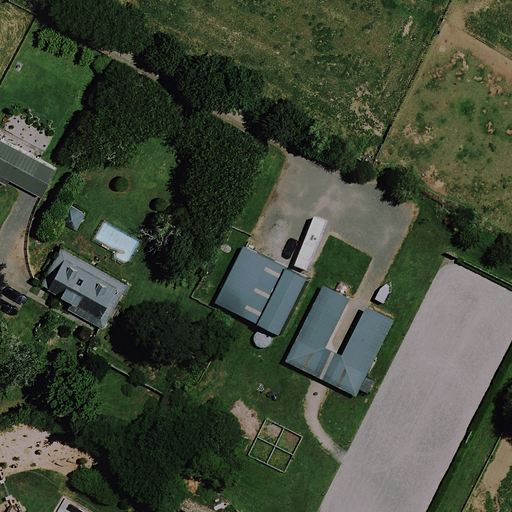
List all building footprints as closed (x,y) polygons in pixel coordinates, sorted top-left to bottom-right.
[(58,166),(1,136),(0,136),(0,174),(10,180),(13,175),(44,191),(58,166)] [(91,210),(76,201),(65,219),(80,228),(91,210)] [(59,248),(36,293),(106,330),(130,284),(59,248)] [(368,306),(353,299),(328,286),(291,364),(360,397),(397,320),(368,306)] [(268,419),(250,460),(286,476),(304,434),(268,419)]
